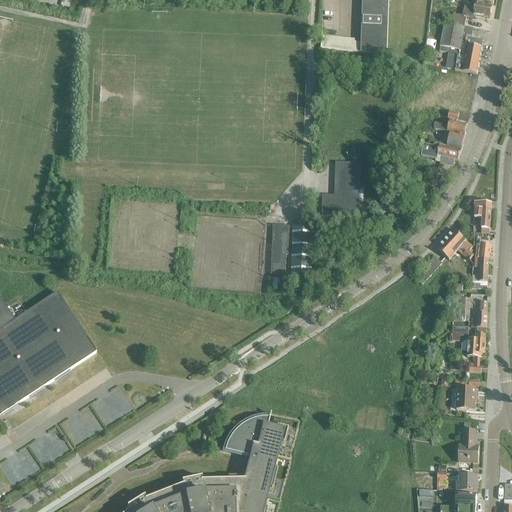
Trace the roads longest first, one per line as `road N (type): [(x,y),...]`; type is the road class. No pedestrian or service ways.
road 1 (tertiary): [(12,511),(408,249),(472,158),(498,57)]
road 2 (tertiary): [(510,416),(498,328),(511,153)]
road 3 (unknown): [(0,452),(126,376),(204,386)]
